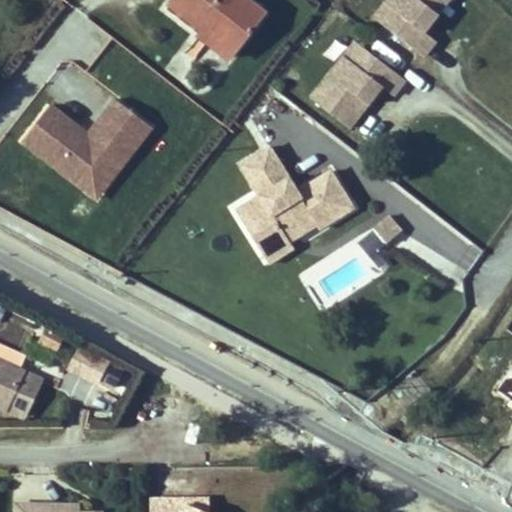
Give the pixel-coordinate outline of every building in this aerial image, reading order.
[(248,0),(172,0),(166,7),(229,56),(264,12),(248,0)] [(386,0),(384,3),(433,42),(445,26),(434,17),(446,0),(386,0)] [(353,42),(309,99),(347,128),(359,112),(353,108),(359,100),(365,104),(379,87),(391,96),(403,80),(353,42)] [(359,100),(353,108),(359,112),(365,104),(359,100)] [(78,131),(49,109),(22,144),(84,193),(115,154),(126,163),(151,131),(115,104),(88,139),(83,145),(73,137),(78,131)] [(88,139),(78,131),(73,137),(83,145),(88,139)] [(300,223),(353,204),(333,160),(293,182),(267,138),(237,156),(253,185),(232,199),(267,266),(307,242),(300,223)] [(115,154),(84,193),(95,202),(126,163),(115,154)] [(384,245),(402,232),(390,215),(372,228),(384,245)] [(0,360),(0,403),(10,407),(25,370),(0,360)] [(207,511),(209,503),(153,494),(149,511),(207,511)] [(88,511),(89,510),(73,510),(49,510),(49,502),(13,502),(12,511),(88,511)]
